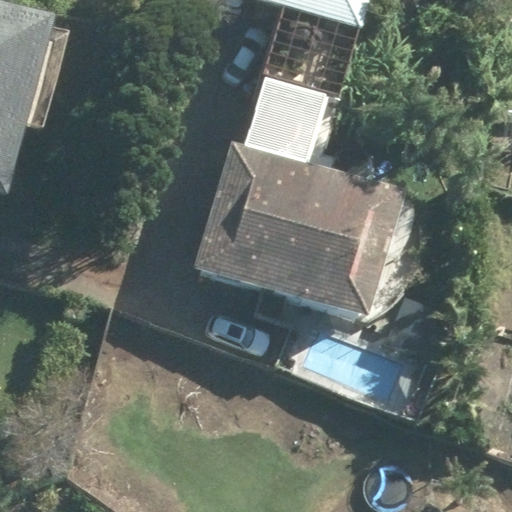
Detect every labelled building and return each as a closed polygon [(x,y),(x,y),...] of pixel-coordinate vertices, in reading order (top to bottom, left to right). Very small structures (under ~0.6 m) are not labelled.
[(368,0),(244,0),(241,12),(275,22),(355,46),(368,0)] [(0,17),(0,201),(47,30),(0,17)] [(355,46),(275,22),(255,89),(334,113),(355,46)] [(345,123),(252,95),(233,157),(327,185),(345,123)] [(233,157),(222,154),(184,283),(358,335),(397,206),(327,185),(233,157)]
